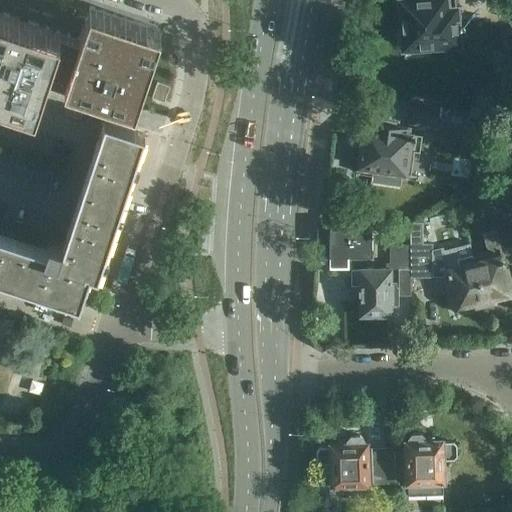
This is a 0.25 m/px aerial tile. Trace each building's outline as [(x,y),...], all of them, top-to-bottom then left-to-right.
[(129,123),(134,107),(160,29),(161,25),(86,0),(0,0),(0,228),(40,242),(43,234),(59,240),(101,114),(129,123)] [(459,43),(455,0),(400,0),(402,27),(396,30),(397,41),(403,44),(404,47),(428,45),(459,43)] [(511,74),(511,46),(503,47),(506,75),(511,74)] [(151,97),(163,101),(169,85),(157,81),(151,97)] [(408,123),(437,127),(440,103),(411,99),(408,123)] [(414,131),(408,130),(408,128),(396,126),(396,125),(396,121),(382,119),(381,124),(380,123),(379,128),(363,126),(360,148),(357,166),(360,167),(360,172),(373,174),(374,169),(394,172),(411,174),(415,150),(420,151),(423,135),(414,133),(414,131)] [(104,120),(62,248),(48,244),(46,250),(0,234),(0,277),(79,304),(90,273),(98,275),(144,133),(104,120)] [(477,175),(481,185),(489,182),(486,172),(477,175)] [(495,194),(511,209),(511,191),(510,190),(504,185),(495,194)] [(471,186),(458,193),(462,202),(475,194),(471,186)] [(410,272),(448,272),(454,298),(452,299),(453,306),(456,305),(457,308),(459,307),(459,309),(466,308),(466,305),(484,301),(473,254),(457,258),(455,251),(433,252),(433,243),(420,243),(420,239),(445,225),(439,214),(423,222),(411,222),(410,243),(410,268),(410,272)] [(351,265),(351,268),(352,284),(360,284),(360,313),(365,313),(367,316),(375,317),(377,313),(391,313),(391,300),(397,301),(397,286),(394,285),(394,281),(391,281),(391,268),(391,267),(386,267),(372,267),(372,225),(330,225),(329,256),(335,256),(335,259),(343,265),(351,265)] [(487,251),(473,254),(484,301),(501,297),(502,299),(510,296),(509,294),(511,294),(511,291),(511,290),(511,285),(511,283),(509,284),(500,248),(501,247),(496,228),(483,232),(487,251)] [(386,262),(386,267),(391,267),(391,268),(410,268),(410,243),(410,234),(399,234),(399,243),(390,243),(390,262),(386,262)] [(408,493),(414,493),(443,492),(442,483),(446,483),(446,469),(443,469),(443,458),(455,458),(457,455),(456,444),(453,441),(441,441),(441,439),(424,440),(424,436),(420,432),(411,432),(408,437),(408,441),(406,441),(408,493)] [(322,464),(322,481),(332,481),(332,485),(350,484),(351,496),(368,495),(367,485),(371,485),(369,451),(366,451),(366,443),(364,443),(364,439),(360,435),(351,435),(347,440),(347,443),(330,444),(330,445),(320,445),(316,450),(317,460),(321,464),(322,464)] [(373,458),(372,458),(373,483),(396,482),(395,458),(394,459),(393,447),(373,448),(373,458)]
